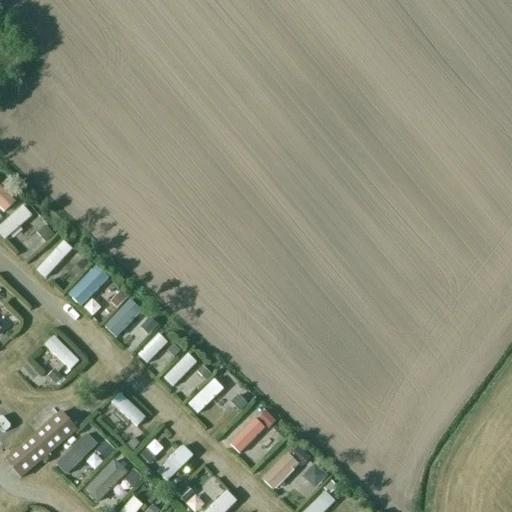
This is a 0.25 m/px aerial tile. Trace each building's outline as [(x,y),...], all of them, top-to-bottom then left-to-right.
[(0,209),(2,212),(16,199),(0,181),(0,209)] [(20,200),(0,222),(0,232),(8,240),(34,212),(20,200)] [(30,221),(11,238),(21,249),(40,232),(30,221)] [(34,268),(46,279),(75,247),(63,236),(34,268)] [(66,288),(81,303),(111,274),(96,259),(66,288)] [(103,317),(127,294),(117,284),(110,291),(104,286),(88,302),(103,317)] [(115,333),(136,311),(124,300),(103,322),(115,333)] [(0,327),(9,319),(1,311),(0,311),(0,327)] [(154,328),(137,354),(155,365),(172,339),(154,328)] [(54,331),(42,342),(67,368),(79,357),(54,331)] [(186,349),(162,374),(177,389),(201,363),(186,349)] [(190,399),(203,411),(225,387),(212,375),(190,399)] [(128,434),(147,416),(121,389),(103,407),(128,434)] [(0,408),(0,447),(3,450),(23,432),(0,408)] [(60,413),(5,460),(21,479),(76,432),(60,413)] [(227,443),(241,456),(268,427),(254,415),(227,443)] [(54,459),(68,474),(101,445),(86,429),(54,459)] [(289,451),(261,478),(275,493),(303,466),(289,451)] [(95,503),(129,473),(115,458),(81,487),(95,503)] [(298,507),(301,511),(318,511),(334,500),(323,487),(298,507)] [(203,511),(227,511),(238,501),(225,489),(203,511)] [(117,511),(138,511),(145,504),(133,494),(117,511)] [(332,511),(350,511),(341,503),(332,511)]
